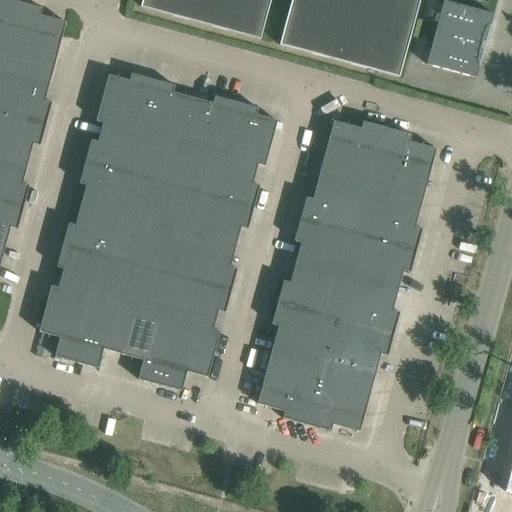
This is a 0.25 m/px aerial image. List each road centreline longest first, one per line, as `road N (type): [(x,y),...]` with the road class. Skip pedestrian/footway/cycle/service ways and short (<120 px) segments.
road 1 (unclassified): [(511,219),(440,490)]
road 2 (tertiary): [(122,511),(0,463)]
